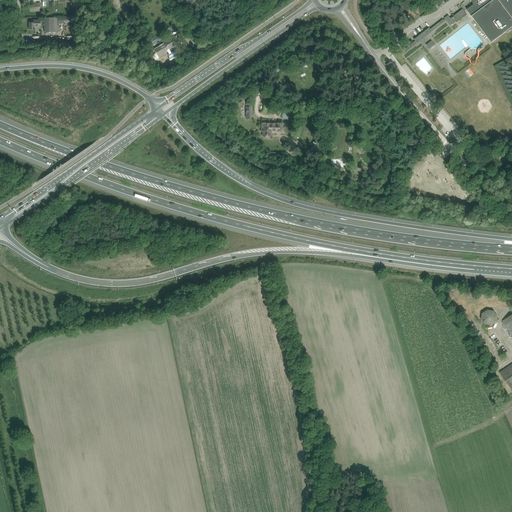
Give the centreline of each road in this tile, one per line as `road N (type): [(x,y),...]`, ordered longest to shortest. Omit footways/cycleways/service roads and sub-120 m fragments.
road 1 (motorway): [(511,249),(356,231),(240,204),(0,124)]
road 2 (motorway): [(0,140),(157,201),(373,252)]
road 3 (motorway): [(511,239),(292,203),(214,164),(162,114)]
road 4 (motorway): [(48,267),(129,282),(254,253),(373,252)]
road 5 (primary): [(0,228),(162,114)]
road 6 (primary): [(157,108),(0,217)]
road 7 (secondary): [(162,114),(318,6)]
road 8 (secondary): [(312,0),(157,108)]
road 9 (unclassified): [(511,158),(452,151),(374,56)]
road 10 (motorway): [(157,108),(125,83),(83,68),(0,69)]
road 11 (residential): [(275,0),(198,44),(162,0)]
road 12 (motorway): [(373,252),(511,268)]
